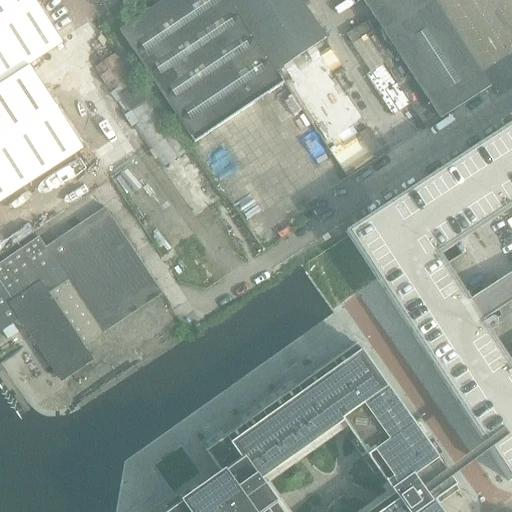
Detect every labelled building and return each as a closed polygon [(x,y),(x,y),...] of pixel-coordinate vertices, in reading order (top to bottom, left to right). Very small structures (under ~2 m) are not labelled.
[(34,0),(0,0),(0,202),(83,149),(29,65),(62,43),(34,0)] [(284,84),(228,0),(162,0),(119,29),(194,143),(284,84)] [(299,0),(230,0),(277,71),(325,39),(299,0)] [(439,120),(490,87),(433,0),(362,0),(380,28),(367,36),(422,121),(417,124),(421,131),(439,120)] [(511,120),(503,127),(511,140),(511,120)] [(511,208),(511,140),(503,127),(468,149),(508,211),(511,208)] [(508,211),(468,149),(433,172),(434,174),(474,233),(508,211)] [(434,174),(345,232),(348,237),(376,279),(384,292),(439,256),(474,233),(434,174)] [(511,208),(508,211),(474,233),(439,256),(475,310),(475,311),(511,366),(511,208)] [(162,294),(105,209),(44,249),(37,240),(0,264),(0,332),(19,319),(58,378),(90,357),(83,346),(101,334),(162,294)] [(439,256),(384,292),(420,347),(475,311),(475,310),(439,256)] [(475,311),(420,347),(456,402),(511,366),(475,311)] [(225,437),(205,451),(222,474),(217,478),(168,511),(440,511),(432,500),(434,498),(441,507),(459,494),(452,485),(455,483),(440,463),(407,416),(389,391),(356,344),(225,437)] [(511,366),(456,402),(509,482),(510,482),(511,479),(511,366)]
